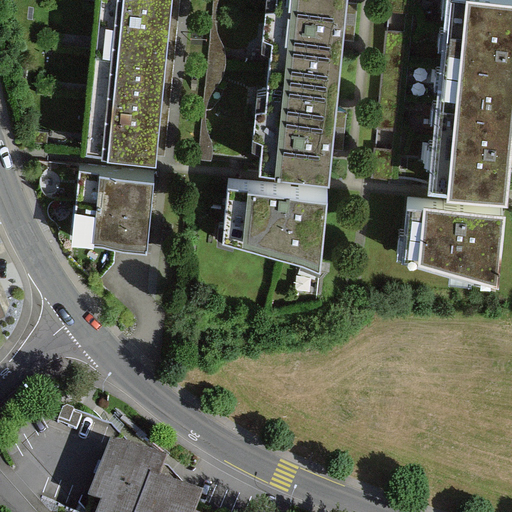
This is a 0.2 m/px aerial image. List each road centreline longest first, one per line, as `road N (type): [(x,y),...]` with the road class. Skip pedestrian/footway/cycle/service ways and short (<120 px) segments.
road 1 (secondary): [(74,317),(134,381),(211,438),(284,478),(373,511)]
road 2 (secondary): [(0,172),(74,317)]
